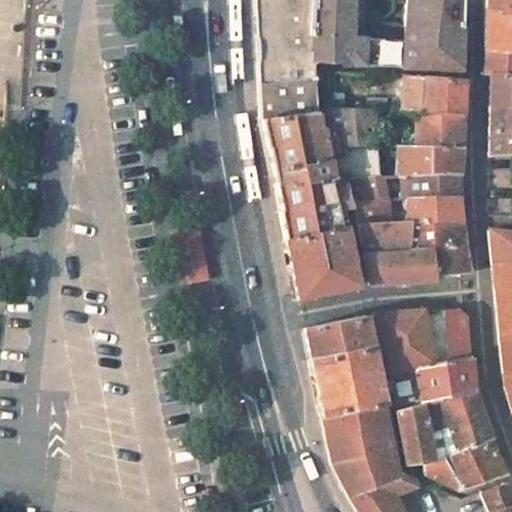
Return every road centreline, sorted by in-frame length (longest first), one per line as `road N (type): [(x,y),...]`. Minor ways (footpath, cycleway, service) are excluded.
road 1 (residential): [(472,0),(482,289),(494,406),(511,449)]
road 2 (primary): [(263,369),(234,235),(205,0)]
road 3 (primary): [(329,511),(263,369)]
road 4 (primary): [(263,369),(294,511)]
